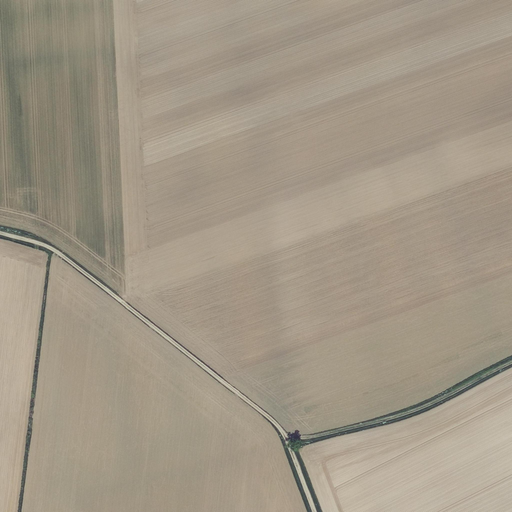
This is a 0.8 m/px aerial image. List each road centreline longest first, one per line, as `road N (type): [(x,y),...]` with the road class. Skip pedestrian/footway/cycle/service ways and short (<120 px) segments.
road 1 (track): [(314,511),(276,426),(53,249),(0,235)]
road 2 (track): [(286,435),(396,418),(511,364)]
